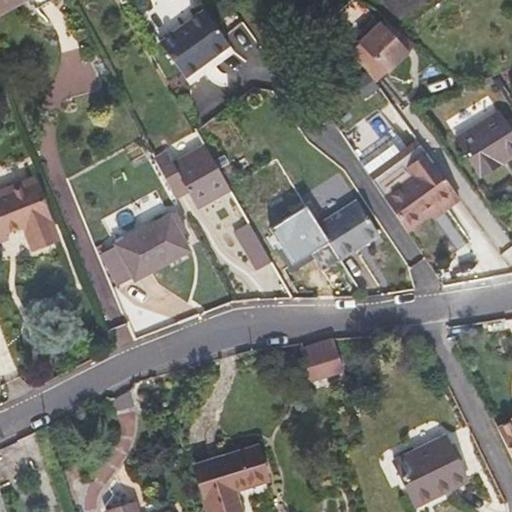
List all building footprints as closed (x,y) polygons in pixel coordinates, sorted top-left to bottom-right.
[(54,0),(0,0),(0,12),(22,0),(31,0),(37,10),(54,0)] [(382,0),(381,1),(401,19),(425,0),(382,0)] [(205,12),(160,44),(186,78),(201,67),(199,65),(208,58),(210,61),(230,46),(205,12)] [(381,23),(359,44),(387,73),(409,52),(381,23)] [(480,176),(511,155),(511,132),(499,111),(456,138),(480,176)] [(228,187),(205,147),(174,164),(168,153),(155,160),(173,192),(185,186),(188,192),(197,209),(230,190),(228,187)] [(457,194),(427,153),(407,167),(412,175),(383,195),(406,229),(429,213),(457,194)] [(337,208),(355,200),(343,173),(326,181),(337,208)] [(56,234),(34,179),(0,192),(0,240),(6,238),(4,234),(23,226),(31,245),(56,234)] [(176,199),(188,192),(185,186),(173,192),(176,199)] [(432,217),(459,198),(457,194),(429,213),(432,217)] [(357,199),(319,224),(330,242),(341,259),(379,234),(357,199)] [(319,224),(307,206),(270,229),(293,266),(330,242),(319,224)] [(190,251),(182,235),(187,232),(176,213),(115,245),(133,278),(135,281),(190,251)] [(271,262),(249,223),(233,232),(256,272),(271,262)] [(133,278),(115,245),(100,254),(117,287),(133,278)] [(343,369),(333,338),(301,347),(312,379),(343,369)] [(511,418),(511,420),(497,428),(511,457),(511,417),(511,418)] [(468,481),(446,435),(393,461),(413,500),(433,490),(436,496),(468,481)] [(239,511),(232,488),(266,477),(257,448),(221,459),(223,467),(214,469),(211,462),(195,467),(209,511),(239,511)] [(223,467),(221,459),(211,462),(214,469),(223,467)] [(436,496),(433,490),(413,500),(416,507),(436,496)]
